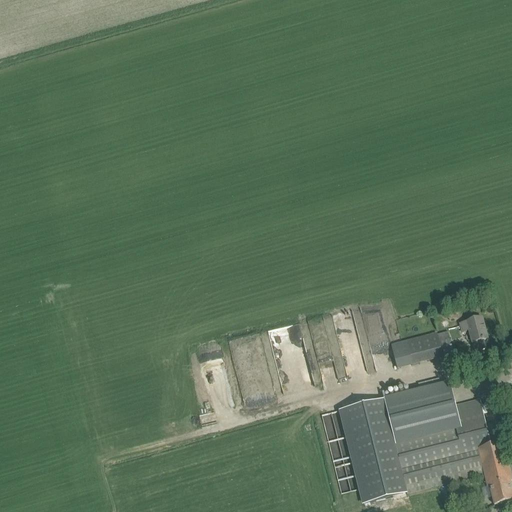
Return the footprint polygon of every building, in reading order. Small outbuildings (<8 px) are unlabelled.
[(450,321),(458,319),(457,312),(449,314),(450,321)] [(488,340),(482,318),(460,324),(463,333),(469,331),(473,344),(488,340)] [(454,355),(448,333),(438,335),(437,333),(392,346),(398,370),(454,355)] [(456,406),(450,384),(385,400),(408,494),(484,476),(478,449),(491,446),(480,400),(456,406)] [(395,497),(372,404),(322,416),(341,494),(361,489),(365,505),(395,497)] [(511,501),(511,489),(510,482),(511,481),(511,476),(504,442),(491,446),(478,449),(484,476),(487,488),(490,487),(495,506),(511,501)]
